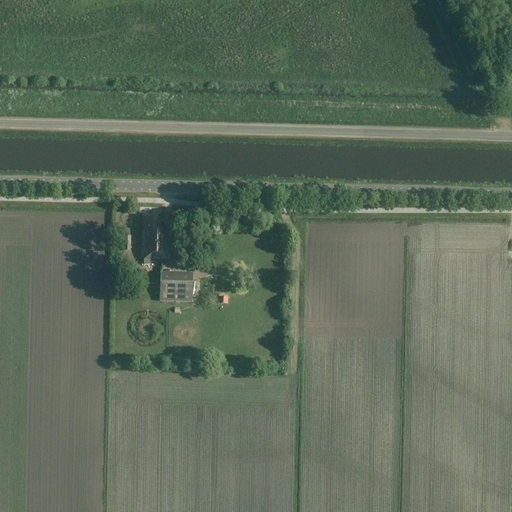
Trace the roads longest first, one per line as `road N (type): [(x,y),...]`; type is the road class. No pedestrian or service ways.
road 1 (unclassified): [(511,136),(0,123)]
road 2 (tertiary): [(511,194),(0,182)]
road 3 (track): [(507,135),(479,100),(434,0)]
